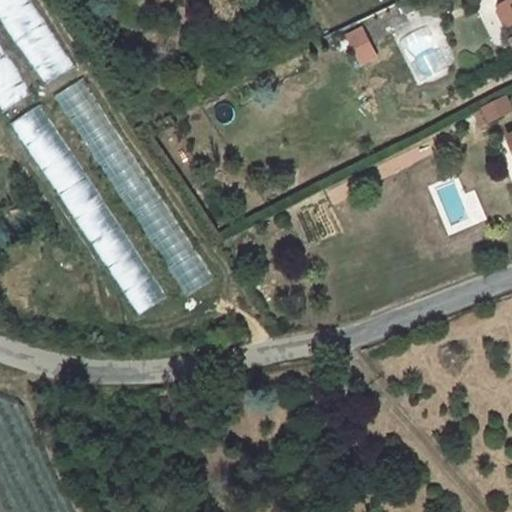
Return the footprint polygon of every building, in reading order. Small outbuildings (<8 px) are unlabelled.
[(0,0),(0,18),(40,88),(66,73),(23,0),(0,0)] [(0,59),(0,111),(1,114),(24,100),(0,59)] [(207,285),(82,83),(61,96),(186,298),(207,285)] [(511,94),(495,101),(500,115),(501,115),(502,117),(511,112),(511,94)] [(495,101),(487,104),(492,118),(500,115),(495,101)] [(22,119),(133,318),(159,303),(57,122),(42,130),(33,113),(22,119)]
